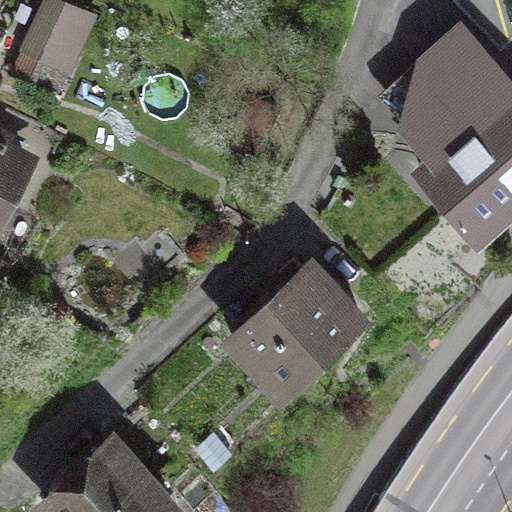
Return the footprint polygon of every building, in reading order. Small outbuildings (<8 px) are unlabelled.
[(71,69),(93,22),(50,2),(16,75),(43,88),(56,62),(71,69)] [(492,79),(458,35),(374,101),(409,144),(492,79)] [(250,94),(231,139),(255,149),(274,105),(250,94)] [(511,192),(511,96),(404,188),(452,243),(511,192)] [(0,211),(27,159),(0,144),(0,211)] [(258,400),(343,323),(296,272),(211,349),(258,400)] [(35,511),(162,511),(103,438),(26,499),(35,511)]
